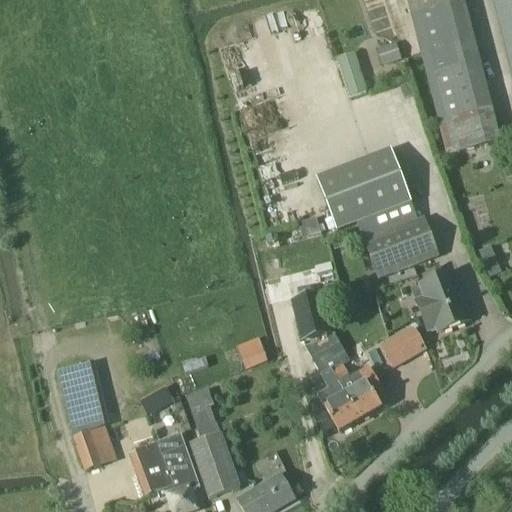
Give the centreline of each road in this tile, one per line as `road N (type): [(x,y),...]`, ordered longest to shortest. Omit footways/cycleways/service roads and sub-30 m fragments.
road 1 (unknown): [(80,511),(44,401),(44,365),(58,352),(98,353),(117,412)]
road 2 (unclassified): [(331,511),(511,339)]
